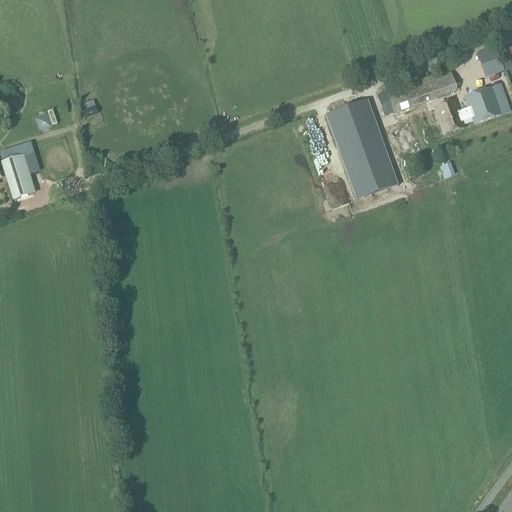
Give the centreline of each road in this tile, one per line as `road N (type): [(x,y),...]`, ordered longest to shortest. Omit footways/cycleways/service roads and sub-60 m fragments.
road 1 (unclassified): [(0,216),(511,34)]
road 2 (unknown): [(80,189),(61,142),(40,143),(35,156),(51,198)]
